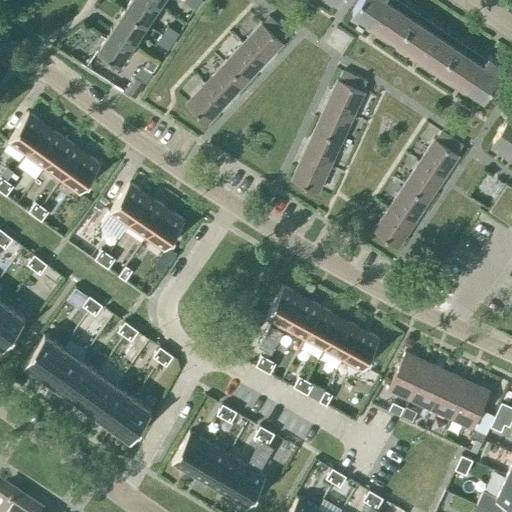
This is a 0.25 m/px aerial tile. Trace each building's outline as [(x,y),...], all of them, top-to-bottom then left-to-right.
[(147,20),(160,0),(129,0),(126,6),(147,20)] [(200,0),(183,0),(183,1),(195,8),(200,0)] [(374,25),(390,1),(388,0),(358,0),(352,10),(374,25)] [(396,39),(412,15),(390,1),(374,25),(396,39)] [(133,41),(147,20),(126,6),(112,27),(133,41)] [(262,21),(243,41),(264,61),(283,41),(282,40),(288,33),(269,14),(262,21)] [(418,54),(434,30),(412,15),(396,39),(418,54)] [(167,24),(162,33),(174,40),(179,32),(167,24)] [(119,63),(133,41),(112,27),(97,48),(119,63)] [(440,69),(456,45),(434,30),(418,54),(440,69)] [(174,40),(162,33),(156,41),(168,49),(174,40)] [(243,41),(224,61),(245,81),(264,61),(243,41)] [(462,83),(478,59),(456,45),(440,69),(462,83)] [(478,59),(462,83),(484,98),(505,66),(488,55),(483,63),(478,59)] [(224,61),(205,82),(226,101),(245,81),(224,61)] [(152,72),(140,65),(134,74),(146,82),(152,72)] [(326,102),(352,114),(364,89),(363,89),(367,80),(343,69),(339,78),(337,77),(326,102)] [(207,122),(226,101),(205,82),(186,102),(207,122)] [(0,90),(0,109),(16,96),(7,85),(0,90)] [(314,128),(341,140),(352,114),(326,102),(314,128)] [(25,152),(46,124),(28,111),(7,140),(25,152)] [(511,113),(510,112),(492,139),(511,151),(511,113)] [(64,137),(46,124),(25,152),(43,165),(64,137)] [(303,153),(329,165),(341,140),(314,128),(303,153)] [(419,160),(443,176),(459,153),(458,152),(463,144),(441,129),(436,137),(435,137),(419,160)] [(82,150),(64,137),(43,165),(44,166),(61,178),(82,150)] [(100,162),(82,150),(61,178),(79,191),(100,162)] [(318,190),(329,165),(303,153),(291,178),(318,190)] [(443,176),(419,160),(404,183),(428,199),(443,176)] [(13,184),(6,179),(0,187),(0,189),(6,194),(13,184)] [(127,223),(147,193),(129,181),(109,210),(127,223)] [(413,222),(428,199),(404,183),(389,206),(413,222)] [(145,235),(166,206),(147,193),(127,223),(145,235)] [(511,207),(496,197),(489,209),(511,224),(511,207)] [(34,214),(41,204),(35,200),(28,209),(34,214)] [(48,209),(41,204),(34,214),(41,219),(48,209)] [(184,219),(166,206),(145,235),(164,248),(184,219)] [(397,245),(413,222),(389,206),(373,229),(397,245)] [(6,232),(0,239),(0,242),(5,246),(12,237),(6,232)] [(101,262),(108,252),(101,247),(94,257),(101,262)] [(114,256),(108,252),(101,262),(107,266),(114,256)] [(34,253),(29,259),(35,264),(40,257),(34,253)] [(40,257),(35,264),(42,269),(47,262),(40,257)] [(132,268),(125,278),(132,283),(138,273),(132,268)] [(302,295),(282,284),(265,315),(277,322),(275,326),(270,323),(258,345),(270,351),(285,326),(302,295)] [(88,308),(96,299),(89,294),(82,304),(88,308)] [(304,336),(321,305),(302,295),(285,326),(304,336)] [(102,303),(96,299),(88,308),(95,313),(102,303)] [(0,312),(0,343),(3,345),(24,317),(6,304),(0,312)] [(323,347),(340,316),(321,305),(304,336),(323,347)] [(342,357),(360,326),(340,316),(323,347),(342,357)] [(124,334),(131,324),(125,319),(118,329),(124,334)] [(138,329),(131,324),(124,334),(130,339),(138,329)] [(379,337),(360,326),(342,357),(362,368),(379,337)] [(23,362),(41,374),(62,345),(44,332),(23,362)] [(62,345),(41,374),(59,387),(80,358),(62,345)] [(159,359),(166,349),(160,345),(152,355),(159,359)] [(173,354),(166,349),(159,359),(165,364),(173,354)] [(262,367),(270,354),(263,350),(255,364),(262,367)] [(388,386),(409,396),(426,359),(405,350),(388,386)] [(277,357),(270,354),(262,367),(269,371),(277,357)] [(80,358),(59,387),(77,400),(98,370),(90,365),(80,358)] [(409,396),(430,406),(447,369),(426,359),(409,396)] [(430,406),(451,416),(468,379),(447,369),(430,406)] [(98,370),(77,400),(94,413),(115,383),(98,370)] [(300,389),(306,378),(299,374),(293,385),(300,389)] [(313,382),(306,378),(300,389),(307,392),(313,382)] [(472,426),(489,389),(468,379),(451,416),(472,426)] [(115,383),(94,413),(112,425),(133,396),(115,383)] [(325,389),(319,399),(326,403),(332,392),(325,389)] [(133,396),(112,425),(130,438),(151,409),(133,396)] [(222,402),(216,412),(223,416),(229,406),(222,402)] [(392,402),(389,409),(399,413),(402,406),(392,402)] [(229,406),(223,416),(230,420),(236,410),(229,406)] [(405,406),(401,414),(412,418),(415,410),(405,406)] [(496,410),(493,417),(504,422),(507,415),(496,410)] [(504,422),(493,417),(490,424),(500,429),(504,422)] [(254,435),(260,438),(267,427),(260,424),(254,435)] [(267,427),(260,438),(267,442),(274,431),(267,427)] [(485,432),(473,427),(470,435),(482,440),(485,432)] [(190,472),(208,441),(189,430),(171,461),(190,472)] [(228,494),(247,505),(265,475),(253,467),(255,464),(260,467),(273,445),(261,439),(246,464),(228,494)] [(317,457),(318,442),(297,440),(296,456),(317,457)] [(227,452),(208,441),(190,472),(209,483),(227,452)] [(227,452),(209,483),(228,494),(246,464),(227,452)] [(458,460),(469,465),(472,458),(461,453),(458,460)] [(465,473),(469,465),(458,460),(454,467),(465,473)] [(326,476),(332,480),(339,470),(332,466),(326,476)] [(339,470),(332,480),(339,485),(346,474),(339,470)] [(511,502),(511,477),(505,474),(495,494),(482,488),(476,502),(496,511),(500,511),(506,500),(511,502)] [(281,511),(282,488),(273,488),(272,511),(281,511)] [(362,498),(369,502),(376,492),(369,488),(362,498)] [(0,511),(12,511),(19,502),(0,489),(0,511)] [(376,492),(369,502),(376,507),(383,496),(376,492)] [(287,511),(313,511),(317,506),(298,495),(287,511)] [(33,511),(19,502),(12,511),(33,511)] [(380,511),(381,510),(369,503),(364,511),(380,511)]
